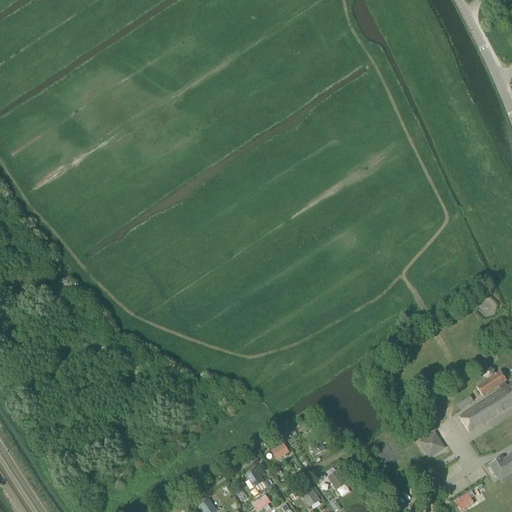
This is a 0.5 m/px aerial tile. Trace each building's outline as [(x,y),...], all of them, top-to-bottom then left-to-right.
[(486,369),(484,371),(484,377),(488,379),(493,375),(493,370),(488,368),(486,369)] [(500,372),(477,387),(483,397),(498,387),(500,391),(458,418),(468,434),(511,405),(511,383),(507,387),(504,383),(506,381),(500,372)] [(418,442),(428,459),(444,449),(434,432),(418,442)] [(310,447),(315,456),(325,451),(320,441),(310,447)] [(276,460),(289,453),(283,443),(270,451),(276,460)] [(511,473),(511,454),(503,460),(502,457),(496,461),(488,466),(498,482),(511,473)] [(263,482),(255,469),(245,475),(253,488),(263,482)] [(345,484),(337,471),(327,478),(335,491),(345,484)] [(301,495),(310,508),(320,501),(311,488),(301,495)] [(264,495),(252,504),(258,511),(270,503),(264,495)] [(199,506),(202,511),(213,511),(215,511),(208,500),(199,506)]
